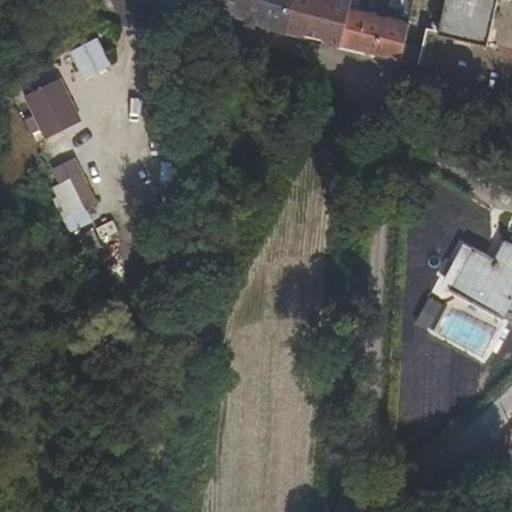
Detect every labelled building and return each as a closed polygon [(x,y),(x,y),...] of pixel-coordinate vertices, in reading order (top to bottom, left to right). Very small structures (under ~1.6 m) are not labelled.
[(355,2),(347,0),(221,0),(219,11),(285,33),(404,61),(406,43),(409,24),(353,10),(355,2)] [(483,44),(492,0),(448,0),(441,34),(483,44)] [(85,80),(113,68),(100,39),(72,52),(85,80)] [(404,61),(420,64),(424,47),(406,43),(404,61)] [(28,94),(45,139),(83,126),(66,80),(28,94)] [(47,151),(51,164),(78,156),(74,143),(47,151)] [(80,158),(48,170),(72,233),(95,224),(89,208),(98,204),(80,158)] [(115,220),(98,228),(104,241),(121,233),(115,220)] [(478,249),(457,293),(510,324),(511,320),(511,243),(511,244),(501,262),(478,249)]
